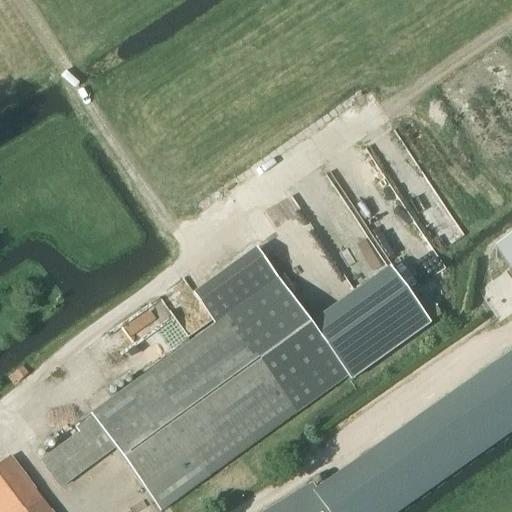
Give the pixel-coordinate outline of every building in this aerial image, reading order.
[(511,239),(495,252),(511,275),(511,239)] [(78,434),(40,463),(59,489),(113,448),(136,479),(160,511),(346,374),(313,327),(255,249),(193,294),(212,327),(75,430),(78,434)] [(313,327),(353,383),(431,327),(391,271),(313,327)] [(314,486),(272,511),(399,511),(511,432),(511,357),(319,493),(317,489),(314,486)] [(49,511),(9,458),(0,465),(0,511),(49,511)]
